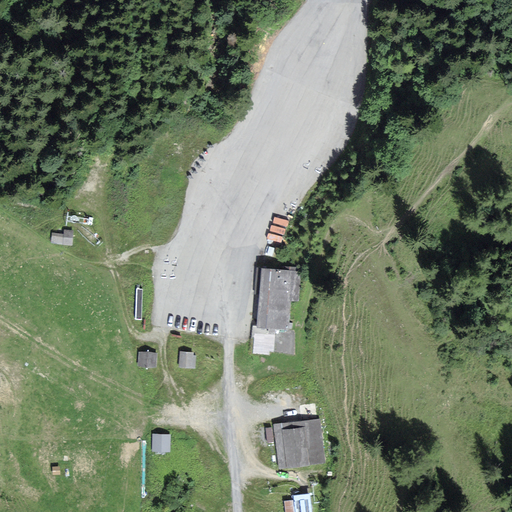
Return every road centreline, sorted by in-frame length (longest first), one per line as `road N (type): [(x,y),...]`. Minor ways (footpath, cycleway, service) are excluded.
road 1 (tertiary): [(340,0),(256,215),(229,337)]
road 2 (unclassified): [(229,337),(237,511)]
